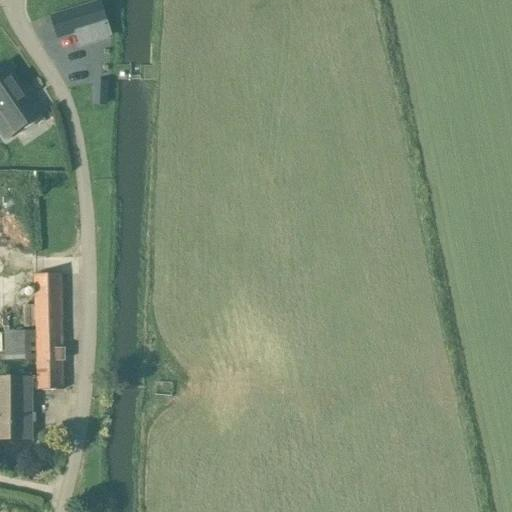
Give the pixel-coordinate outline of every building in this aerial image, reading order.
[(105,23),(98,1),(52,16),(60,38),(105,23)] [(41,115),(5,63),(0,65),(0,112),(4,117),(0,119),(0,129),(7,139),(41,115)] [(107,104),(108,81),(96,80),(95,104),(107,104)] [(64,390),(62,274),(34,276),(36,331),(5,332),(5,361),(36,360),(36,390),(64,390)] [(0,437),(32,437),(31,380),(0,380),(0,437)]
